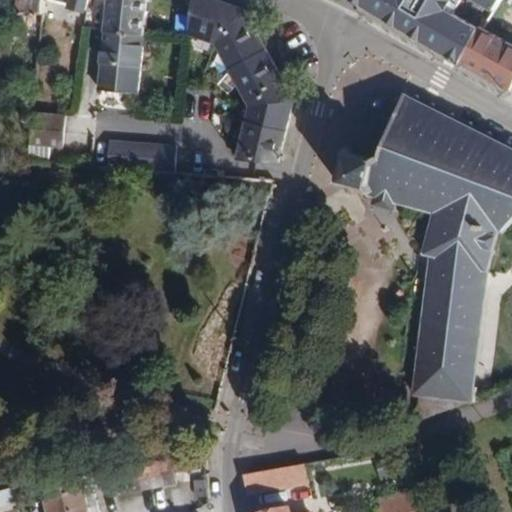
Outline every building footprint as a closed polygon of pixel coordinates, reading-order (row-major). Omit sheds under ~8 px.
[(19,0),(19,9),(44,12),(44,0),(19,0)] [(147,0),(108,0),(99,87),(137,91),(147,0)] [(253,119),(243,160),(287,163),(296,127),(303,102),(292,78),(279,48),(262,11),(225,0),(198,0),(193,31),(224,44),(237,69),(251,93),(257,102),(253,119)] [(500,0),(341,0),(456,69),(479,33),(451,16),(461,0),(465,0),(491,15),(500,0)] [(511,44),(486,31),(483,29),(462,63),(510,89),(511,85),(511,44)] [(25,78),(21,107),(34,109),(37,79),(25,78)] [(511,148),(404,93),(381,153),(379,151),(370,156),(354,152),(350,144),(343,146),(347,155),(342,173),(334,177),(337,185),(346,181),(350,182),(351,186),(358,189),(361,185),(365,186),(370,194),(434,212),(423,253),(432,255),(415,393),(419,394),(416,420),(470,400),(488,270),(500,230),(505,232),(511,220),(511,148)] [(67,114),(34,111),(30,157),(49,158),(51,146),(63,147),(67,114)] [(116,159),(178,161),(180,121),(95,117),(94,142),(116,143),(116,159)] [(206,468),(206,455),(98,470),(101,485),(128,481),(130,492),(177,484),(176,473),(206,468)] [(286,488),(282,468),(243,474),(248,495),(286,488)] [(99,511),(91,471),(41,479),(27,482),(29,491),(44,486),(50,511),(99,511)] [(208,496),(207,479),(195,479),(195,496),(208,496)] [(0,506),(15,502),(11,487),(0,490),(0,506)] [(388,511),(403,511),(416,509),(412,498),(387,504),(388,511)] [(284,501),(251,508),(251,511),(261,511),(285,507),(284,501)]
